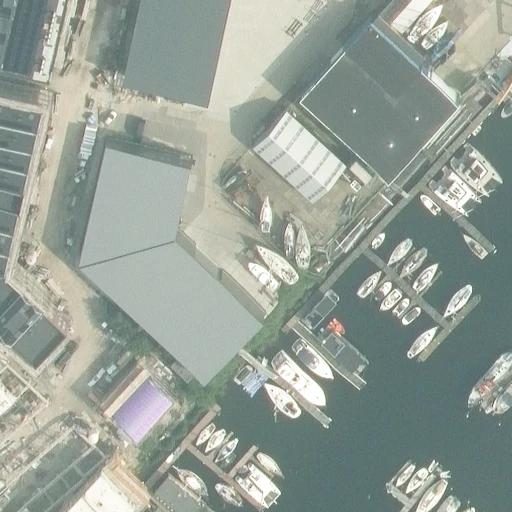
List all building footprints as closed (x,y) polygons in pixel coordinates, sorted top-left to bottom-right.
[(1,52),(0,56),(38,65),(52,68),(54,59),(67,0),(13,0),(11,10),(7,26),(5,36),(1,52)] [(140,0),(124,77),(210,95),(230,0),(140,0)] [(384,0),(312,79),(300,92),(388,173),(459,96),(427,67),(422,62),(406,48),(438,13),(431,6),(434,3),(430,0),(384,0)] [(0,321),(37,356),(41,352),(53,340),(69,322),(6,264),(44,99),(31,96),(0,88),(0,321)] [(287,108),(255,143),(314,198),(346,162),(287,108)] [(107,138),(80,258),(206,374),(265,310),(176,228),(192,157),(107,138)] [(142,364),(114,395),(140,418),(168,388),(142,364)] [(84,449),(68,467),(104,499),(120,482),(84,449)] [(68,467),(53,484),(83,511),(92,511),(104,499),(68,467)] [(83,511),(53,484),(38,502),(49,511),(83,511)] [(49,511),(38,502),(28,511),(49,511)]
